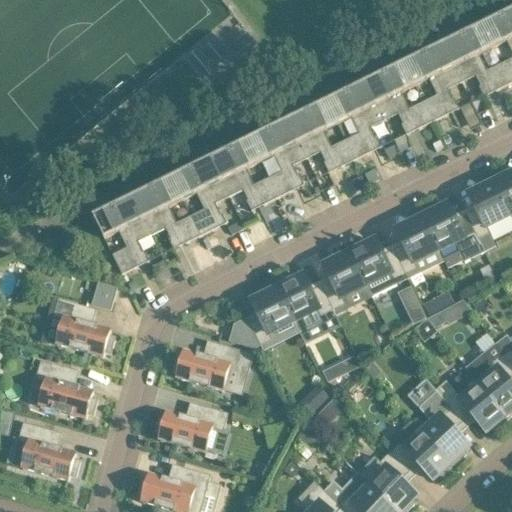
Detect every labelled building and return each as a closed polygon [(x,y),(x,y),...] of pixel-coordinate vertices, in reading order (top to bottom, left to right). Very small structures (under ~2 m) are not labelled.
[(511,15),(502,20),(511,39),(511,15)] [(511,39),(502,20),(483,30),(493,49),(506,43),(511,54),(511,60),(501,66),(511,86),(511,85),(511,39)] [(480,56),(493,49),(483,30),(464,39),(490,93),(495,91),(496,93),(511,86),(501,66),(488,73),(480,56)] [(486,95),(490,93),(464,39),(444,49),(462,85),(476,78),(481,88),(480,89),(484,99),(487,98),(486,95)] [(448,92),(462,85),(444,49),(425,58),(452,112),(456,110),(457,112),(460,111),(455,101),(453,102),(448,92)] [(447,114),(452,112),(425,58),(406,68),(415,87),(429,81),(437,98),(424,104),(433,124),(448,117),(447,114)] [(402,94),(415,87),(406,68),(386,77),(413,131),(417,129),(418,132),(433,124),(424,104),(410,111),(402,94)] [(408,133),(413,131),(386,77),(367,87),(385,123),(398,116),(403,127),(402,127),(407,137),(410,136),(408,133)] [(371,130),(385,123),(367,87),(347,96),(374,150),(378,148),(380,151),(382,149),(377,139),(376,140),(371,130)] [(370,152),(374,150),(347,96),(328,106),(338,125),(351,119),(359,136),(346,143),(356,162),(371,155),(370,152)] [(324,132),(338,125),(328,106),(309,115),(335,169),(340,167),(341,170),(356,162),(346,143),(333,149),(324,132)] [(331,172),(335,169),(309,115),(289,125),(307,161),(321,154),(326,165),(324,165),(329,175),(332,174),(331,172)] [(293,168),(307,161),(289,125),(270,134),(297,189),(301,186),(302,189),(305,187),(300,177),(298,178),(293,168)] [(292,191),(297,189),(270,134),(251,144),(260,164),(274,157),(282,174),(269,181),(278,200),(293,193),(292,191)] [(247,170),(260,164),(251,144),(231,154),(258,208),(262,205),(263,208),(278,200),(269,181),(255,187),(247,170)] [(253,210),(258,208),(231,154),(212,163),(230,199),(243,193),(248,203),(247,204),(252,213),(255,212),(253,210)] [(216,206),(230,199),(212,163),(192,173),(219,227),(223,224),(225,227),(227,226),(222,216),(221,216),(216,206)] [(215,229),(219,227),(192,173),(173,182),(183,202),(196,195),(204,212),(191,219),(201,239),(216,231),(215,229)] [(511,175),(495,184),(511,217),(511,218),(511,175)] [(169,208),(183,202),(173,182),(154,192),(180,246),(185,244),(186,246),(201,239),(191,219),(178,225),(169,208)] [(487,229),(511,217),(495,184),(470,196),(477,212),(467,217),(478,241),(490,236),(487,229)] [(176,248),(180,246),(154,192),(134,201),(152,238),(166,231),(171,241),(169,242),(174,252),(177,250),(176,248)] [(138,244),(152,238),(134,201),(115,211),(142,265),(146,263),(147,265),(150,264),(145,254),(143,254),(138,244)] [(478,241),(467,217),(456,223),(448,207),(423,220),(439,253),(464,241),(467,247),(478,241)] [(137,267),(142,265),(115,211),(95,221),(104,240),(119,233),(127,250),(113,257),(123,277),(138,269),(137,267)] [(444,264),(439,253),(423,220),(398,232),(405,248),(394,253),(406,277),(408,281),(444,264)] [(406,277),(394,253),(383,258),(376,243),(350,255),(367,289),(391,277),(394,283),(406,277)] [(342,301),(367,289),(350,255),(325,268),(333,283),(322,288),(334,313),(345,307),(342,301)] [(334,313),(322,288),(311,294),(303,278),(278,291),(294,324),(300,335),(336,317),(334,313)] [(93,307),(111,312),(117,290),(99,285),(93,307)] [(428,321),(412,289),(399,295),(415,327),(428,321)] [(270,336),(294,324),(278,291),(253,303),(260,319),(250,324),(248,319),(247,320),(256,338),(261,348),(273,343),(270,336)] [(55,318),(65,321),(58,347),(104,360),(105,354),(111,356),(116,340),(110,338),(111,333),(83,325),(87,311),(60,303),(55,318)] [(443,313),(428,321),(434,329),(448,322),(443,313)] [(256,338),(247,320),(237,325),(230,344),(239,346),(256,338)] [(511,347),(505,338),(496,346),(511,367),(511,347)] [(511,387),(511,386),(511,385),(511,367),(496,346),(466,369),(469,374),(508,421),(511,417),(511,387)] [(236,394),(243,371),(249,373),(253,357),(217,347),(213,361),(185,354),(184,359),(178,357),(173,374),(179,375),(177,381),(224,394),(224,391),(236,394)] [(328,385),(350,374),(345,363),(323,373),(328,385)] [(38,380),(47,383),(40,408),(86,421),(88,416),(94,417),(98,401),(92,400),(94,394),(66,386),(70,372),(42,364),(38,380)] [(494,431),(508,421),(469,374),(464,378),(459,378),(453,383),(452,387),(449,390),(455,396),(446,404),(464,424),(473,416),(487,434),(493,429),(494,431)] [(446,404),(444,405),(434,395),(417,412),(431,427),(423,435),(454,467),(466,456),(464,454),(470,449),(454,432),(464,424),(446,404)] [(0,409),(0,434),(8,437),(15,414),(0,409)] [(214,429),(223,432),(228,417),(200,409),(196,423),(168,415),(166,421),(160,419),(156,435),(162,437),(160,442),(206,455),(214,429)] [(20,442),(30,445),(23,470),(69,483),(70,478),(76,480),(81,463),(75,462),(77,456),(48,448),(52,434),(25,426),(20,442)] [(315,443),(319,439),(309,428),(303,435),(300,440),(304,443),(315,443)] [(441,479),(454,467),(423,435),(406,451),(401,445),(391,454),(410,474),(419,465),(434,482),(440,477),(441,479)] [(401,483),(410,474),(391,454),(381,464),(375,459),(359,476),(396,511),(408,511),(414,505),(413,504),(418,498),(401,483)] [(301,470),(292,462),(284,471),(292,479),(301,470)] [(143,504),(170,511),(200,511),(210,479),(182,471),(178,485),(150,477),(149,483),(143,481),(139,497),(144,499),(143,504)] [(396,511),(359,476),(342,494),(332,484),(324,492),(340,508),(342,510),(344,511),(396,511)] [(340,508),(324,492),(315,484),(299,501),(310,511),(340,511),(342,510),(340,508)]
